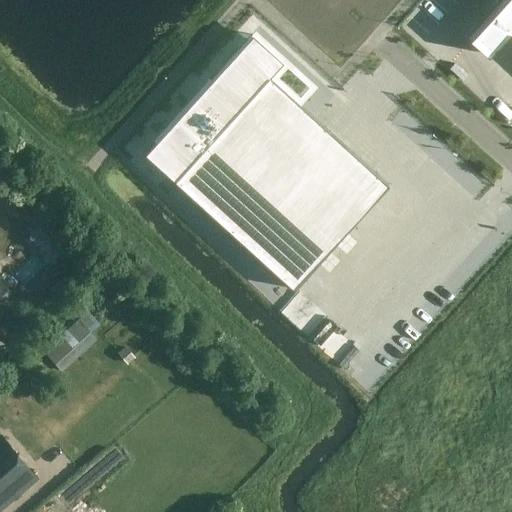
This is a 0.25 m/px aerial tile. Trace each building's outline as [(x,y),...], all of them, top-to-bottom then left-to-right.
[(511,0),(509,0),(474,39),(493,56),(511,34),(511,0)] [(143,154),(293,290),(388,185),(269,77),(282,62),(251,34),(143,154)] [(0,318),(19,300),(0,282),(0,318)] [(78,319),(60,335),(72,349),(90,332),(78,319)] [(0,509),(36,479),(0,436),(0,509)]
